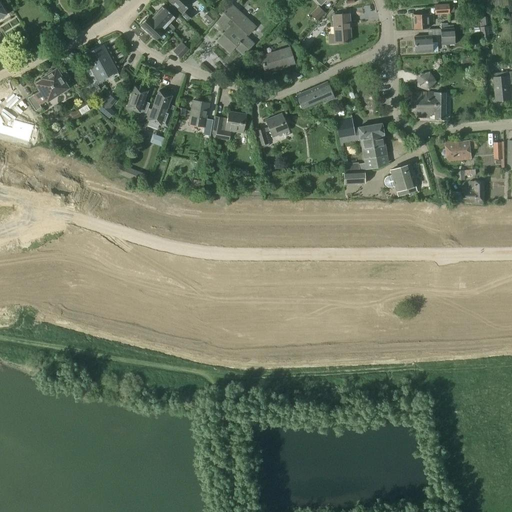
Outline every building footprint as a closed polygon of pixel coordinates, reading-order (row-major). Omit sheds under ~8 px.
[(168,0),(181,12),(182,14),(181,16),(187,21),(194,14),(188,9),(185,7),(191,1),(189,0),(168,0)] [(447,0),(434,0),(434,7),(425,8),(425,14),(435,13),(435,14),(449,14),(448,5),(447,0)] [(217,21),(222,26),(227,30),(219,39),(231,51),(235,46),(243,53),(252,43),(245,36),(255,25),(231,4),(223,13),(224,13),(217,21)] [(163,6),(154,15),(166,27),(171,31),(174,28),(169,23),(175,17),(163,6)] [(317,22),(325,14),(319,6),(310,14),(317,22)] [(204,17),(211,23),(216,18),(209,12),(204,17)] [(413,14),(413,24),(414,30),(414,29),(428,28),(428,29),(428,22),(433,22),(433,13),(413,14)] [(329,35),(329,43),(351,42),(349,14),(333,15),(334,35),(329,35)] [(147,17),(140,24),(140,25),(157,40),(161,44),(168,37),(164,33),(162,31),(166,27),(154,15),(150,20),(147,17)] [(478,17),(479,24),(481,40),(489,40),(488,26),(487,26),(486,17),(478,17)] [(451,29),(440,29),(440,35),(441,35),(441,43),(452,42),(452,41),(454,41),(453,31),(451,31),(451,29)] [(196,33),(188,42),(194,47),(202,38),(196,33)] [(414,37),(415,53),(432,52),(438,51),(438,43),(432,43),(431,36),(414,37)] [(182,42),(173,51),(181,59),(189,49),(182,42)] [(103,45),(84,55),(98,81),(117,71),(103,45)] [(261,57),(266,72),(293,63),(289,48),(261,57)] [(43,79),(36,84),(40,90),(27,98),(37,113),(43,110),(39,105),(47,100),(47,101),(67,87),(56,69),(54,70),(51,69),(45,73),(44,77),(42,78),(43,79)] [(511,71),(493,73),(494,78),(496,100),(511,98),(511,87),(511,86),(511,71)] [(417,86),(428,90),(436,82),(429,72),(418,75),(417,86)] [(334,98),(327,82),(296,95),(301,108),(324,99),(325,102),(334,98)] [(13,110),(22,105),(9,85),(0,90),(0,110),(1,112),(11,106),(13,110)] [(147,91),(135,86),(127,107),(135,110),(133,116),(143,120),(144,118),(148,108),(149,103),(143,101),(147,91)] [(359,109),(352,90),(346,92),(353,111),(359,109)] [(148,108),(144,118),(147,120),(167,127),(174,108),(167,105),(171,95),(159,91),(152,109),(148,108)] [(434,92),(416,93),(412,98),(410,98),(410,112),(411,112),(413,112),(415,118),(417,117),(429,117),(429,119),(431,119),(434,119),(445,119),(445,92),(434,93),(434,92)] [(98,109),(109,118),(114,112),(110,108),(116,101),(110,95),(98,109)] [(189,124),(205,127),(209,103),(193,100),(189,124)] [(176,114),(184,116),(186,109),(177,107),(176,114)] [(215,116),(212,132),(211,138),(228,141),(229,130),(243,132),(246,114),(228,111),(227,118),(223,118),(215,116)] [(265,120),(272,137),(289,130),(282,113),(265,120)] [(335,122),(338,138),(340,148),(343,148),(343,144),(356,141),(360,140),(364,163),(358,164),(347,164),(347,159),(342,160),(342,164),(344,172),(359,171),(365,169),(376,167),(388,164),(386,155),(383,136),(384,136),(381,123),(353,128),(351,119),(335,122)] [(12,128),(5,126),(2,134),(10,136),(29,141),(29,140),(33,126),(14,120),(12,128)] [(256,131),(260,146),(261,148),(269,146),(264,128),(256,131)] [(149,133),(148,142),(161,145),(163,135),(149,133)] [(447,142),(449,162),(471,159),(471,150),(477,149),(476,140),(453,143),(453,142),(447,142)] [(494,143),(494,159),(502,159),(502,169),(505,168),(504,142),(501,142),(494,143)] [(110,171),(122,176),(126,166),(113,161),(110,171)] [(390,170),(391,175),(388,176),(385,178),(384,181),(385,185),(388,187),(391,187),(395,186),(396,191),(407,188),(409,195),(417,192),(415,186),(409,164),(390,170)] [(126,166),(122,176),(142,184),(146,174),(126,166)] [(457,171),(457,178),(458,181),(465,180),(465,176),(476,175),(476,169),(465,170),(457,171)] [(365,171),(343,172),(344,185),(365,184),(365,171)] [(193,180),(192,196),(200,197),(202,181),(193,180)] [(459,189),(459,192),(455,192),(454,196),(451,195),(451,201),(464,203),(483,205),(483,202),(484,200),(484,182),(476,181),(476,182),(469,182),(469,188),(462,188),(461,188),(460,188),(459,189)]
